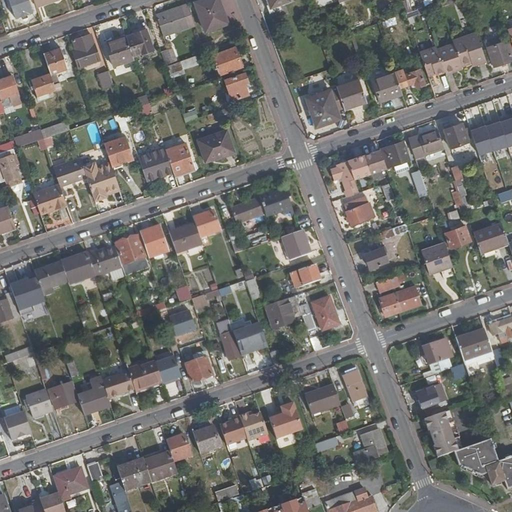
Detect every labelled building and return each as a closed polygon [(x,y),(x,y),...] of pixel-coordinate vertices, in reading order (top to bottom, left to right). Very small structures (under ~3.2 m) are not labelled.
[(27,0),(9,0),(16,19),(23,17),(24,19),(26,18),(25,16),(32,14),(27,0)] [(228,25),(218,0),(204,0),(195,3),(206,32),(228,25)] [(289,0),(265,0),(269,9),(289,0)] [(402,5),(406,14),(411,12),(408,3),(402,5)] [(194,23),(187,4),(157,16),(164,35),(194,23)] [(423,8),(417,10),(419,16),(425,14),(423,8)] [(133,36),(126,38),(133,58),(155,50),(148,29),(132,34),(133,36)] [(478,64),(486,62),(476,33),(453,41),(455,44),(462,65),(463,67),(472,64),(477,62),(478,64)] [(76,52),(72,53),(78,68),(99,61),(90,35),(72,41),(76,52)] [(511,58),(511,57),(511,44),(510,40),(505,41),(504,36),(484,42),(493,67),(511,61),(511,58)] [(113,66),(133,59),(133,58),(126,38),(106,45),(113,66)] [(203,46),(205,53),(216,49),(214,42),(203,46)] [(455,44),(438,50),(445,71),(446,75),(456,72),(454,67),(462,65),(455,44)] [(437,47),(419,53),(426,72),(433,70),(435,75),(445,71),(438,50),(437,47)] [(61,49),(44,55),(51,75),(68,69),(61,49)] [(160,52),(165,67),(173,64),(168,49),(160,52)] [(219,75),(241,67),(235,49),(212,57),(219,75)] [(401,71),(395,73),(400,88),(414,84),(415,88),(425,84),(420,70),(403,76),(401,71)] [(113,85),(108,72),(101,74),(105,88),(113,85)] [(395,73),(394,72),(372,80),(379,101),(402,94),(400,88),(395,73)] [(56,90),(51,75),(32,81),(37,96),(48,93),(56,90)] [(247,96),(243,85),(247,83),(244,75),(224,81),(231,102),(247,96)] [(0,80),(0,99),(18,93),(12,76),(0,80)] [(358,79),(336,86),(343,108),(365,101),(358,79)] [(214,82),(196,88),(200,100),(206,98),(205,94),(217,90),(214,82)] [(339,117),(329,90),(306,98),(315,125),(339,117)] [(18,93),(0,99),(3,109),(22,103),(19,93),(18,93)] [(48,93),(37,96),(39,102),(49,98),(48,93)] [(135,102),(137,107),(149,103),(147,97),(135,102)] [(182,113),(185,122),(198,117),(194,108),(182,113)] [(511,142),(511,119),(500,123),(507,145),(511,142)] [(67,122),(40,131),(41,132),(43,139),(44,139),(70,130),(67,122)] [(507,145),(500,123),(486,128),(493,149),(507,145)] [(468,142),(461,124),(443,129),(450,148),(468,142)] [(493,149),(486,128),(472,132),(479,154),(493,149)] [(437,130),(408,140),(415,158),(443,148),(437,130)] [(41,132),(26,138),(28,145),(39,141),(43,139),(41,132)] [(233,153),(225,132),(198,142),(205,162),(233,153)] [(26,138),(14,141),(15,142),(17,148),(28,145),(26,138)] [(104,145),(111,163),(112,167),(132,160),(124,138),(104,145)] [(39,141),(42,151),(47,149),(44,139),(43,139),(39,141)] [(386,148),(379,150),(384,163),(391,160),(392,165),(409,159),(403,141),(386,147),(386,148)] [(15,142),(0,147),(0,154),(17,148),(15,142)] [(172,170),(172,172),(181,170),(182,173),(193,170),(184,145),(165,152),(172,170)] [(17,148),(0,154),(0,178),(5,177),(6,181),(19,177),(14,163),(18,162),(14,153),(18,152),(17,148)] [(138,158),(146,181),(172,172),(172,170),(165,152),(164,149),(138,158)] [(344,192),(346,197),(357,193),(353,181),(386,169),(384,163),(379,150),(336,165),(337,168),(329,171),(333,181),(341,178),(346,192),(344,192)] [(53,168),(59,186),(60,188),(87,179),(83,169),(80,159),(53,168)] [(95,165),(83,169),(87,179),(94,201),(106,197),(106,196),(105,193),(119,188),(112,167),(111,163),(96,168),(95,165)] [(458,191),(463,205),(466,204),(464,198),(466,198),(459,179),(462,178),(457,166),(450,168),(458,191)] [(419,188),(424,186),(419,171),(413,172),(419,188)] [(19,177),(6,181),(8,187),(21,182),(19,177)] [(378,196),(384,194),(387,202),(393,200),(387,184),(375,189),(378,196)] [(59,186),(33,195),(39,214),(66,205),(63,196),(60,188),(59,186)] [(270,192),(259,196),(260,200),(265,215),(266,219),(281,213),(282,215),(290,212),(287,202),(289,201),(285,189),(271,194),(270,192)] [(453,193),(458,207),(463,205),(458,191),(453,193)] [(352,226),(373,218),(365,197),(344,205),(352,226)] [(265,215),(260,200),(231,211),(236,226),(265,215)] [(7,207),(0,209),(0,233),(15,229),(7,207)] [(193,218),(195,224),(199,238),(220,231),(213,211),(193,218)] [(450,222),(459,219),(457,211),(447,214),(450,222)] [(195,224),(168,234),(175,254),(202,245),(199,238),(195,224)] [(385,239),(407,231),(405,225),(405,224),(383,232),(385,239)] [(473,234),(480,253),(508,243),(508,241),(502,224),(473,234)] [(471,240),(465,225),(445,233),(451,248),(471,240)] [(139,234),(148,260),(168,253),(159,227),(139,234)] [(0,233),(0,237),(16,232),(15,229),(0,233)] [(310,254),(302,231),(281,238),(289,261),(310,254)] [(235,236),(229,238),(235,254),(241,252),(235,236)] [(121,266),(122,270),(124,277),(148,268),(145,258),(137,237),(115,245),(122,266),(121,266)] [(443,272),(453,268),(444,242),(420,251),(428,274),(442,269),(443,272)] [(113,245),(94,252),(95,255),(114,248),(113,245)] [(364,255),(369,269),(387,262),(383,251),(385,250),(384,247),(377,250),(376,246),(371,247),(372,251),(364,255)] [(94,276),(95,279),(111,273),(122,270),(121,266),(114,248),(95,255),(94,252),(87,254),(94,276)] [(67,283),(68,285),(94,276),(87,254),(61,263),(61,264),(67,283)] [(40,292),(51,288),(67,283),(61,264),(34,273),(40,292)] [(319,281),(314,265),(290,274),(295,289),(319,281)] [(122,270),(111,273),(112,277),(111,278),(112,282),(114,283),(115,283),(115,281),(125,278),(124,277),(122,270)] [(398,286),(394,275),(375,282),(378,293),(398,286)] [(257,278),(244,283),(245,284),(246,288),(247,292),(256,289),(261,288),(257,278)] [(385,316),(420,303),(414,285),(379,298),(385,316)] [(220,295),(231,292),(229,286),(218,289),(220,295)] [(175,291),(179,304),(191,300),(187,287),(175,291)] [(40,292),(42,298),(53,294),(51,288),(40,292)] [(256,289),(247,292),(254,312),(262,309),(256,289)] [(194,308),(195,310),(206,305),(205,302),(220,297),(218,291),(191,300),(194,308)] [(0,302),(0,319),(1,319),(3,322),(7,321),(6,317),(11,315),(13,320),(18,318),(10,295),(4,297),(6,300),(0,302)] [(295,297),(266,307),(273,327),(301,317),(298,307),(295,297)] [(311,304),(321,332),(338,326),(328,298),(311,304)] [(136,312),(138,318),(165,309),(163,303),(136,312)] [(301,317),(307,333),(315,330),(306,304),(298,307),(301,317)] [(189,311),(169,318),(176,337),(196,331),(189,311)] [(511,319),(511,317),(489,325),(492,335),(499,333),(501,339),(511,335),(511,319)] [(228,361),(240,357),(239,353),(232,331),(228,321),(216,325),(228,361)] [(232,331),(239,353),(266,344),(259,324),(243,329),(243,327),(232,331)] [(455,338),(463,361),(492,351),(484,329),(455,338)] [(433,374),(452,368),(448,358),(452,356),(447,340),(423,348),(428,363),(429,363),(433,374)] [(266,344),(239,353),(240,357),(241,358),(267,349),(266,344)] [(4,357),(6,364),(32,354),(30,348),(4,357)] [(492,351),(493,356),(497,367),(504,364),(499,348),(492,351)] [(269,354),(274,367),(282,364),(277,351),(269,354)] [(464,364),(465,366),(493,356),(492,351),(463,361),(464,364)] [(194,363),(186,366),(192,384),(212,376),(204,354),(204,352),(192,356),(192,358),(194,363)] [(173,356),(155,362),(162,383),(180,376),(173,356)] [(65,363),(70,379),(78,376),(73,360),(65,363)] [(134,391),(135,392),(161,383),(154,363),(128,372),(134,391)] [(101,381),(107,401),(134,391),(128,372),(101,381)] [(352,403),(366,397),(357,373),(345,378),(342,379),(352,403)] [(502,380),(509,403),(511,401),(511,383),(510,377),(502,380)] [(76,397),(83,417),(110,408),(107,401),(101,381),(100,379),(91,382),(94,391),(76,397)] [(76,403),(70,384),(49,392),(51,398),(54,396),(59,409),(76,403)] [(425,419),(449,411),(445,401),(438,403),(435,395),(443,393),(440,384),(416,393),(425,419)] [(340,407),(333,386),(320,390),(322,394),(306,399),(312,416),(340,407)] [(32,417),(52,410),(45,390),(25,397),(32,417)] [(322,394),(320,390),(305,395),(306,399),(322,394)] [(438,403),(445,401),(443,393),(435,395),(438,403)] [(275,418),(282,439),(294,434),(302,431),(293,404),(280,408),(283,415),(275,418)] [(342,407),(347,420),(354,417),(349,404),(342,407)] [(453,422),(449,411),(425,419),(423,419),(428,431),(429,431),(434,445),(433,446),(438,458),(453,452),(462,449),(458,438),(459,437),(453,421),(453,422)] [(23,437),(30,435),(23,413),(3,420),(11,442),(18,439),(18,438),(23,436),(23,437)] [(253,439),(268,435),(261,414),(253,416),(250,417),(249,414),(245,415),(253,439)] [(247,441),(253,439),(245,415),(239,417),(239,418),(247,439),(247,441)] [(226,446),(247,439),(239,418),(231,420),(232,422),(229,423),(220,426),(226,446)] [(276,441),(282,439),(275,418),(269,420),(276,441)] [(336,426),(340,437),(350,433),(346,422),(336,426)] [(193,434),(199,453),(220,446),(214,428),(203,432),(202,430),(193,434)] [(369,462),(387,456),(384,448),(379,431),(361,436),(366,451),(355,455),(358,466),(369,462)] [(170,454),(173,462),(191,456),(184,436),(166,442),(170,451),(170,454)] [(314,446),(317,453),(338,445),(336,438),(314,446)] [(490,439),(462,449),(453,452),(458,465),(462,467),(464,463),(476,468),(474,472),(480,475),(488,472),(492,485),(504,481),(507,489),(511,486),(511,481),(510,474),(503,476),(498,462),(490,439)] [(151,484),(177,474),(173,462),(170,454),(144,463),(150,481),(151,484)] [(511,457),(498,462),(503,476),(510,474),(511,481),(511,457)] [(142,459),(116,468),(124,490),(150,481),(144,463),(143,460),(142,459)] [(437,468),(433,459),(428,461),(431,470),(437,468)] [(97,463),(86,467),(92,484),(103,481),(97,463)] [(464,463),(462,467),(474,472),(476,468),(464,463)] [(61,497),(87,489),(80,469),(54,477),(61,497)] [(261,488),(260,479),(250,479),(250,488),(261,488)] [(275,511),(280,510),(271,485),(269,486),(263,488),(262,489),(267,502),(269,508),(256,511),(275,511)] [(223,495),(217,497),(218,502),(238,495),(235,487),(222,492),(223,495)] [(267,502),(262,489),(243,495),(243,496),(248,508),(267,502)] [(336,508),(336,511),(376,511),(371,498),(367,499),(364,490),(352,494),(354,498),(356,497),(358,503),(353,505),(353,503),(336,508)] [(131,511),(125,492),(113,496),(118,511),(131,511)] [(64,511),(58,494),(39,500),(43,511),(64,511)] [(43,511),(39,500),(32,502),(32,505),(33,507),(25,510),(25,507),(13,511),(43,511)]
